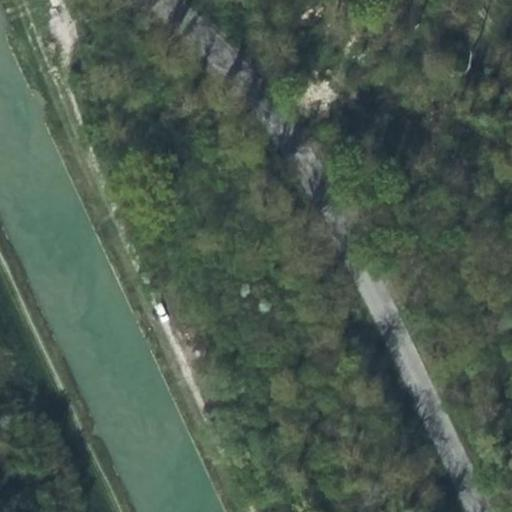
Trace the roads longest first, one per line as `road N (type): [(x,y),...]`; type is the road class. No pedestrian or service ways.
road 1 (tertiary): [(478,511),(446,441),(266,131),(219,65),(152,0)]
road 2 (track): [(0,282),(105,511)]
